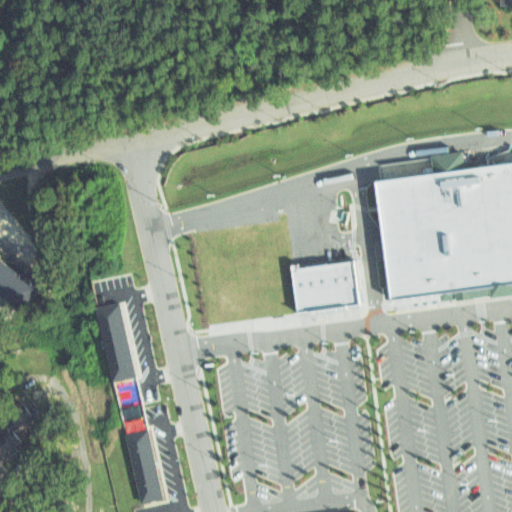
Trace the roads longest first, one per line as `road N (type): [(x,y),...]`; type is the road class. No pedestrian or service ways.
road 1 (residential): [(511,51),(0,166)]
road 2 (residential): [(211,511),(130,136)]
